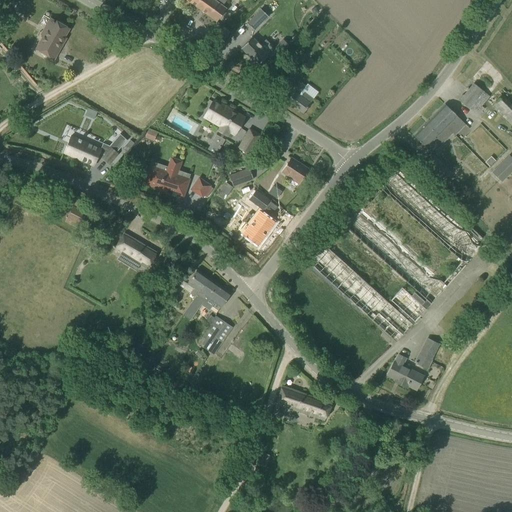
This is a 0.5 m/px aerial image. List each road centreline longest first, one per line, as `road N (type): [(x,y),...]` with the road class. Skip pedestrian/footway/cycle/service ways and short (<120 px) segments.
road 1 (unclassified): [(354,161),(88,0)]
road 2 (unclassified): [(511,439),(428,422),(328,381),(249,296)]
road 3 (unclassified): [(249,296),(216,249),(178,218),(43,154),(0,146)]
road 4 (unclassified): [(354,161),(439,81),(495,0)]
road 5 (track): [(286,340),(221,511)]
road 6 (track): [(151,36),(0,121)]
road 7 (unclassified): [(249,296),(354,161)]
